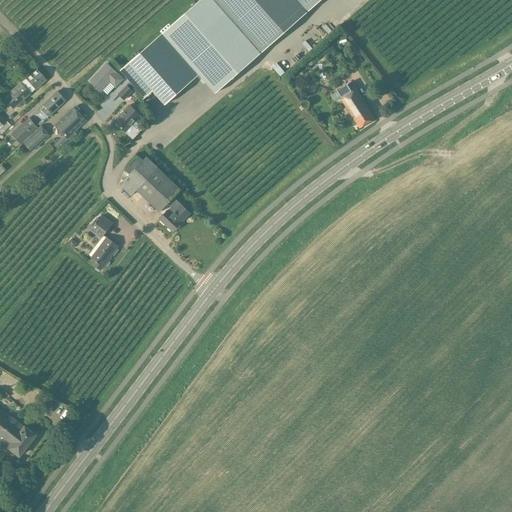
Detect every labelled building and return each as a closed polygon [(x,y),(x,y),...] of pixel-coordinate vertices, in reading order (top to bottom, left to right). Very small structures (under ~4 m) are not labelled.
[(128,63),(121,70),(145,97),(152,90),(165,105),(199,74),(211,87),(216,93),(261,52),(307,11),(319,0),(199,0),(171,25),(162,33),(128,63)] [(280,77),(334,33),(326,23),(272,66),(280,77)] [(107,64),(90,81),(101,91),(111,80),(117,86),(123,79),(107,64)] [(20,83),(3,98),(12,108),(28,93),(29,95),(31,93),(46,80),(36,69),(36,70),(26,79),(25,79),(21,82),(20,83)] [(360,128),(375,118),(352,81),(337,91),(360,128)] [(126,86),(118,95),(124,100),(134,88),(128,83),(126,86)] [(65,101),(57,92),(43,104),(44,106),(40,110),(47,117),(65,101)] [(130,105),(114,121),(133,139),(142,129),(138,126),(135,128),(132,125),(141,115),(130,105)] [(85,120),(73,108),(54,125),(66,138),(69,141),(76,134),(74,131),(85,120)] [(19,145),(22,142),(22,143),(38,129),(37,128),(28,118),(10,134),(15,139),(12,142),(16,147),(19,144),(19,145)] [(31,152),(49,136),(40,126),(37,128),(38,129),(22,143),(31,152)] [(191,213),(174,198),(182,190),(147,156),(140,163),(136,159),(125,170),(130,174),(119,185),(131,196),(137,190),(160,212),(168,203),(172,206),(160,219),(173,232),(191,213)] [(90,231),(101,239),(113,223),(102,215),(90,231)] [(110,259),(109,258),(118,246),(107,237),(91,258),(97,262),(94,265),(101,270),(103,267),(104,267),(110,259)] [(35,434),(23,425),(23,426),(10,416),(0,408),(0,441),(7,447),(19,457),(35,434)]
